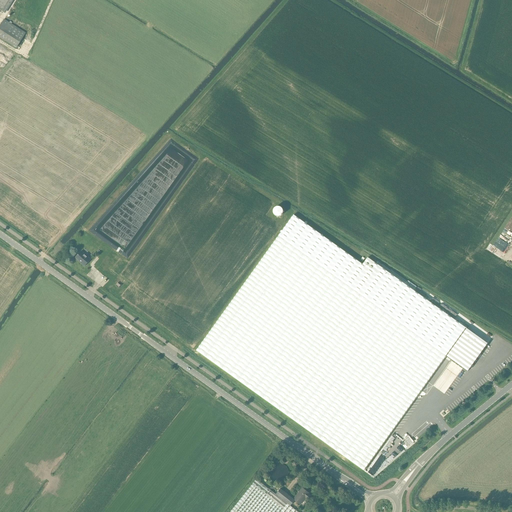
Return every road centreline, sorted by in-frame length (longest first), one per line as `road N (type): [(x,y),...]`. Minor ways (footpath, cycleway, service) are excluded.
road 1 (tertiary): [(348,483),(0,235)]
road 2 (tertiary): [(412,471),(511,385)]
